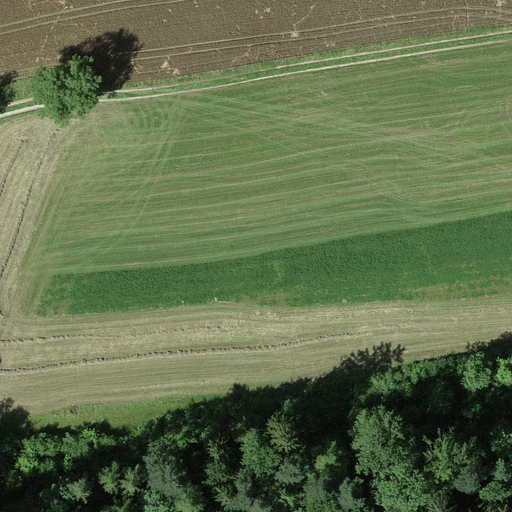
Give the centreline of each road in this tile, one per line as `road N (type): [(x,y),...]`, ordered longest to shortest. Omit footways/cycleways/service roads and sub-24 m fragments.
road 1 (track): [(511,33),(162,91)]
road 2 (track): [(0,111),(162,91)]
